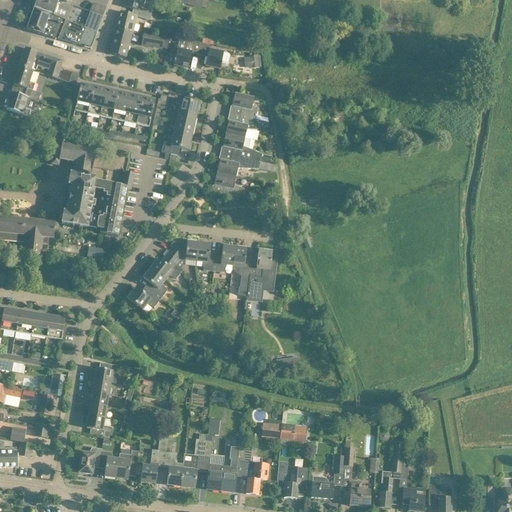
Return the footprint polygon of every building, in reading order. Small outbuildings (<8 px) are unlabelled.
[(55,0),(36,0),(33,9),(65,21),(67,22),(72,6),(66,4),(55,0)] [(139,11),(143,0),(126,0),(124,7),(134,10),(139,11)] [(93,3),(90,12),(103,16),(106,8),(93,3)] [(33,9),(26,30),(31,31),(44,36),(79,46),(79,45),(79,44),(85,29),(84,28),(67,22),(65,21),(33,9)] [(149,21),(152,12),(143,10),(141,18),(149,21)] [(90,12),(84,28),(96,33),(103,16),(90,12)] [(121,12),(116,29),(132,33),(137,17),(137,16),(131,15),(130,14),(123,12),(121,12)] [(398,32),(398,21),(380,21),(379,32),(398,32)] [(250,23),(247,28),(253,31),(256,25),(250,23)] [(96,33),(85,29),(79,44),(90,48),(96,33)] [(116,29),(109,54),(110,54),(125,58),(125,59),(126,59),(126,58),(127,53),(132,33),(116,29)] [(162,49),(164,37),(144,33),(141,45),(162,49)] [(199,56),(202,44),(194,42),(187,41),(185,51),(177,49),(175,60),(174,60),(174,62),(174,63),(174,66),(188,69),(191,54),(199,56)] [(226,65),(228,64),(230,57),(229,54),(223,53),(209,49),(210,46),(202,44),(199,56),(207,58),(205,66),(220,69),(220,66),(221,67),(222,64),(226,65)] [(25,49),(19,67),(33,72),(35,72),(37,66),(36,66),(40,54),(26,49),(25,49)] [(40,54),(36,66),(37,66),(41,68),(42,70),(45,69),(49,70),(47,76),(68,83),(66,90),(74,92),(78,75),(60,69),(63,61),(40,54)] [(251,68),(260,68),(259,56),(250,57),(250,58),(244,59),(245,68),(251,68)] [(28,99),(38,102),(41,94),(33,91),(35,84),(29,82),(33,72),(19,67),(13,86),(15,86),(12,94),(24,98),(28,99)] [(76,103),(74,111),(87,114),(91,95),(93,87),(91,86),(90,86),(81,84),(76,103)] [(91,95),(87,114),(100,117),(105,90),(96,88),(93,87),(91,95)] [(105,90),(100,117),(112,119),(118,92),(115,92),(105,90)] [(118,92),(112,119),(124,122),(130,95),(121,93),(120,93),(118,92)] [(8,93),(4,108),(7,109),(6,111),(23,116),(29,118),(31,111),(25,109),(28,99),(24,98),(12,94),(8,93)] [(233,102),(232,107),(241,109),(240,117),(263,122),(264,122),(265,118),(256,116),(258,109),(252,106),(254,98),(244,95),(235,93),(233,99),(232,100),(233,102)] [(130,95),(124,122),(136,125),(142,98),(139,97),(130,95)] [(165,109),(168,97),(161,95),(160,100),(158,99),(157,107),(165,109)] [(142,98),(136,125),(149,128),(151,119),(155,101),(148,99),(145,99),(145,98),(142,98)] [(199,112),(200,104),(193,102),(184,100),(176,99),(175,103),(180,105),(178,112),(196,116),(197,112),(199,112)] [(195,128),(197,120),(195,120),(196,116),(178,112),(177,118),(171,118),(171,122),(195,128)] [(227,126),(225,128),(227,129),(225,134),(245,139),(251,140),(253,131),(257,131),(258,127),(261,127),(263,122),(240,117),(238,123),(228,121),(227,126)] [(193,136),(195,128),(171,122),(170,126),(175,129),(173,135),(191,139),(192,135),(193,136)] [(97,129),(96,133),(102,134),(101,137),(108,138),(108,134),(102,133),(103,130),(97,129)] [(108,134),(108,138),(114,139),(114,136),(121,138),(122,133),(115,132),(109,131),(108,134)] [(224,142),(223,147),(232,150),(231,156),(260,162),(262,155),(249,149),(243,147),(245,139),(225,134),(224,139),(223,140),(224,142)] [(163,143),(161,152),(165,153),(171,155),(177,156),(180,157),(181,150),(190,152),(192,143),(190,143),(191,139),(173,135),(172,142),(164,142),(163,143)] [(52,156),(51,165),(58,166),(59,160),(76,163),(76,164),(77,164),(75,175),(70,174),(68,186),(72,187),(70,196),(68,204),(69,204),(67,213),(63,212),(61,224),(88,228),(101,230),(100,234),(118,238),(126,190),(131,191),(134,174),(125,172),(122,188),(95,183),(96,179),(89,178),(89,175),(88,174),(90,164),(93,164),(94,161),(96,151),(88,150),(89,147),(67,143),(68,139),(55,137),(52,156)] [(275,152),(274,145),(267,143),(266,147),(268,152),(275,152)] [(270,164),(271,157),(263,155),(261,162),(270,164)] [(219,165),(217,166),(218,168),(217,173),(236,177),(238,169),(259,170),(260,162),(231,156),(230,162),(220,160),(219,165)] [(114,166),(116,167),(114,174),(120,176),(125,159),(117,157),(114,166)] [(260,163),(259,170),(265,171),(276,174),(276,166),(266,164),(260,163)] [(215,181),(214,186),(224,188),(222,195),(242,199),(244,190),(234,185),(236,177),(217,173),(216,178),(214,179),(215,181)] [(311,206),(322,204),(320,193),(309,195),(311,206)] [(0,238),(26,242),(24,255),(40,257),(42,243),(46,244),(47,238),(53,239),(53,238),(58,239),(58,233),(59,223),(26,219),(26,218),(21,218),(21,219),(0,216),(0,238)] [(173,248),(165,258),(169,261),(175,266),(180,259),(185,260),(184,261),(190,261),(196,262),(199,244),(196,243),(196,241),(187,240),(186,247),(186,249),(183,249),(183,246),(182,246),(182,243),(173,242),(170,246),(173,248)] [(210,255),(211,243),(202,242),(202,244),(199,244),(196,262),(202,263),(203,271),(213,272),(216,255),(210,255)] [(232,266),(235,248),(232,248),(232,246),(223,245),(221,256),(216,255),(213,272),(224,273),(227,266),(232,266)] [(232,266),(232,269),(241,277),(240,288),(239,288),(238,295),(246,298),(248,289),(251,260),(245,259),(246,256),(246,249),(247,248),(238,246),(238,248),(235,248),(232,266)] [(92,260),(101,262),(103,249),(94,248),(92,260)] [(246,298),(246,300),(256,302),(261,302),(262,292),(262,291),(263,289),(272,290),(276,262),(273,262),(271,262),(272,251),(263,250),(263,251),(258,251),(258,257),(257,260),(251,260),(246,298)] [(165,266),(156,259),(151,266),(152,267),(150,269),(165,281),(169,276),(176,279),(183,271),(175,266),(169,261),(165,266)] [(165,281),(150,269),(149,271),(147,271),(142,278),(151,285),(147,289),(161,300),(167,292),(162,285),(165,281)] [(144,294),(136,288),(133,292),(132,291),(126,298),(142,311),(147,305),(154,308),(161,300),(147,289),(144,294)] [(0,330),(16,333),(18,319),(19,312),(4,309),(2,317),(0,329),(0,330)] [(177,320),(181,315),(174,310),(171,315),(177,320)] [(31,335),(34,314),(19,312),(18,319),(16,333),(31,335)] [(46,338),(48,324),(49,317),(34,314),(31,335),(46,338)] [(62,340),(65,319),(49,317),(48,324),(46,338),(62,340)] [(299,360),(276,363),(277,371),(284,370),(294,369),(300,368),(299,360)] [(0,370),(12,373),(12,372),(13,363),(0,361),(0,370)] [(95,371),(94,377),(95,377),(95,381),(110,384),(112,372),(118,373),(121,374),(122,367),(117,366),(107,365),(106,371),(99,369),(97,369),(96,371),(95,371)] [(55,375),(52,396),(62,398),(66,376),(55,375)] [(94,382),(92,388),(93,388),(93,393),(108,396),(114,396),(116,385),(110,384),(95,381),(94,382)] [(22,390),(0,385),(0,402),(2,403),(4,395),(20,398),(22,390)] [(23,391),(21,399),(33,401),(34,393),(23,391)] [(92,394),(90,400),(91,400),(91,405),(106,407),(108,396),(93,393),(92,394)] [(53,402),(41,400),(39,413),(51,415),(53,402)] [(90,406),(88,412),(89,412),(89,416),(104,419),(106,407),(91,405),(90,406)] [(88,418),(86,424),(87,424),(86,429),(90,429),(96,430),(102,431),(104,432),(103,438),(111,439),(112,433),(112,432),(112,431),(112,429),(111,428),(110,428),(103,427),(104,419),(89,416),(88,418)] [(209,420),(208,435),(218,436),(220,421),(209,420)] [(281,426),(281,421),(268,420),(268,424),(263,424),(261,437),(280,440),(282,426),(281,426)] [(36,424),(34,437),(48,439),(50,426),(36,424)] [(282,426),(280,440),(280,444),(286,445),(286,440),(293,441),(295,427),(282,426)] [(12,428),(10,441),(23,443),(25,430),(12,428)] [(166,437),(165,453),(171,454),(172,454),(172,453),(174,438),(173,438),(173,432),(167,431),(166,437)] [(159,436),(158,452),(164,453),(165,453),(166,437),(160,436),(159,436)] [(197,456),(196,457),(198,457),(203,458),(205,441),(198,440),(197,456)] [(0,468),(16,467),(17,467),(16,457),(16,456),(16,449),(16,448),(4,449),(4,442),(0,441),(0,468)] [(205,441),(203,458),(210,459),(212,442),(205,441)] [(345,453),(344,467),(352,467),(354,449),(350,449),(351,441),(346,441),(345,445),(345,447),(345,448),(345,449),(345,453)] [(19,449),(18,456),(30,458),(32,446),(32,445),(20,443),(19,449)] [(396,443),(393,473),(400,474),(401,461),(402,461),(403,444),(396,443)] [(223,466),(220,491),(234,493),(236,477),(235,477),(237,462),(243,463),(245,446),(238,445),(237,448),(236,461),(231,460),(230,467),(223,466)] [(251,464),(253,446),(245,445),(245,446),(243,463),(250,464),(251,464)] [(81,453),(78,473),(92,475),(93,469),(94,465),(100,466),(101,455),(102,452),(102,450),(101,450),(96,449),(91,448),(89,454),(81,453)] [(118,460),(116,478),(128,480),(128,477),(129,473),(136,474),(136,471),(138,457),(138,452),(131,451),(131,456),(127,455),(119,454),(118,460)] [(101,455),(100,466),(105,467),(105,470),(104,477),(116,478),(118,460),(113,459),(112,453),(107,453),(102,452),(101,455)] [(335,456),(333,485),(333,486),(342,487),(342,486),(344,467),(345,453),(340,452),(340,457),(335,456)] [(142,476),(141,482),(155,484),(156,474),(157,468),(157,467),(158,458),(151,458),(150,467),(143,466),(143,467),(142,472),(142,476)] [(183,470),(181,487),(194,488),(196,478),(196,472),(197,463),(197,460),(191,459),(191,465),(183,464),(183,470)] [(168,475),(167,485),(181,487),(183,470),(183,464),(176,463),(176,461),(170,460),(169,469),(168,475)] [(400,474),(399,479),(407,480),(408,466),(408,462),(402,461),(401,461),(401,466),(400,474)] [(247,479),(246,495),(258,496),(260,481),(267,481),(269,465),(251,463),(251,464),(250,464),(248,479),(247,479)] [(220,491),(223,466),(210,465),(209,473),(208,473),(206,490),(220,491)] [(284,493),(284,498),(297,499),(298,492),(305,492),(305,493),(307,469),(302,469),(293,468),(291,484),(285,483),(284,493)] [(311,496),(311,498),(332,500),(333,490),(333,485),(328,485),(328,484),(328,482),(327,481),(326,480),(325,479),(324,479),(322,478),(312,477),(312,485),(312,488),(311,496)] [(497,511),(496,511),(511,511),(511,478),(501,478),(501,491),(501,499),(501,500),(500,500),(499,500),(499,511),(497,511)] [(379,498),(378,508),(390,509),(390,505),(391,499),(391,494),(392,479),(384,479),(384,484),(383,493),(379,492),(379,498)] [(348,487),(348,495),(350,495),(350,499),(349,506),(368,508),(369,498),(370,491),(361,490),(361,488),(362,483),(351,482),(349,482),(348,487)] [(450,511),(451,506),(451,490),(441,490),(441,486),(429,486),(428,505),(439,506),(438,511),(450,511)] [(411,511),(423,511),(425,489),(416,489),(416,490),(403,489),(401,509),(402,509),(402,505),(408,506),(408,511),(411,511)] [(29,494),(28,506),(30,507),(35,507),(36,507),(36,502),(37,495),(29,494)]
